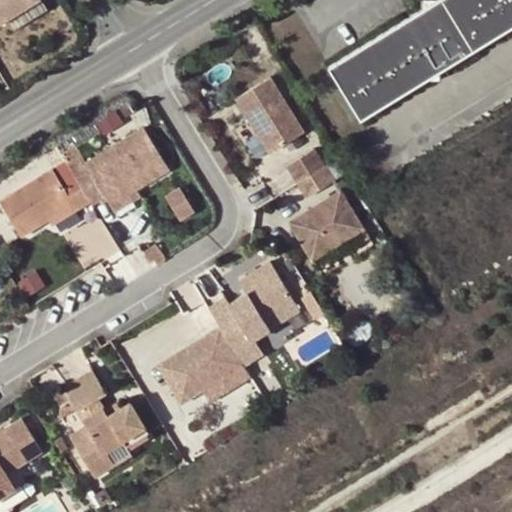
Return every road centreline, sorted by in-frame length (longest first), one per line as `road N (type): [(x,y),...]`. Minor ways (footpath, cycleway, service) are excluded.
road 1 (residential): [(0,376),(169,275),(214,244),(223,223),(220,198),(137,52)]
road 2 (tertiary): [(137,52),(0,133)]
